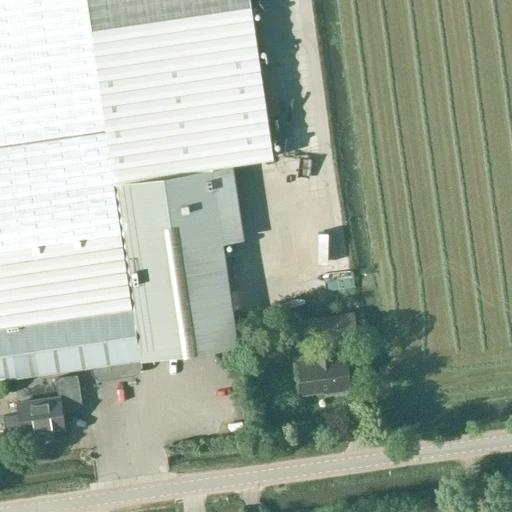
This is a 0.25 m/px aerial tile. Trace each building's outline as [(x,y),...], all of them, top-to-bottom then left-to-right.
[(273,159),(250,0),(0,0),(0,380),(90,368),(91,372),(93,375),(98,378),(102,378),(105,377),(109,376),(112,372),(121,371),(125,373),(129,374),(133,373),(136,372),(140,368),(141,364),(141,361),(141,360),(238,346),(223,242),(244,238),(237,190),(240,189),(236,165),(273,159)] [(339,311),(351,311),(349,285),(337,286),(339,311)] [(324,338),(356,334),(353,314),(321,318),(324,338)] [(345,356),(333,358),(332,349),(314,351),(315,361),(299,363),(303,393),(323,390),(323,392),(350,388),(345,356)] [(4,416),(6,436),(21,434),(64,428),(62,413),(82,411),(77,376),(56,379),(59,398),(17,404),(18,414),(4,416)] [(186,391),(186,420),(204,419),(203,390),(186,391)]
